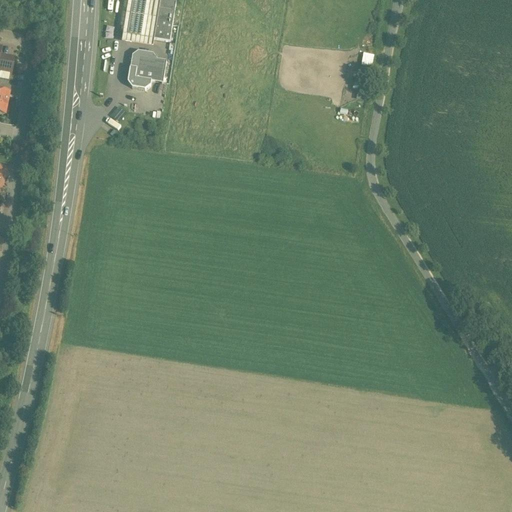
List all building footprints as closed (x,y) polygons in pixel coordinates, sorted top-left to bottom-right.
[(129,0),(122,44),(153,50),(155,41),(161,0),(129,0)] [(177,1),(171,0),(161,0),(155,41),(170,43),(177,1)] [(154,55),(139,53),(133,57),(131,71),(129,84),(133,90),(145,92),(146,92),(151,88),(152,83),(164,85),(167,63),(158,61),(154,55)] [(14,59),(0,56),(0,72),(9,75),(11,75),(14,59)] [(373,70),(363,68),(361,79),(371,81),(373,70)] [(0,80),(8,82),(9,75),(0,72),(0,80)] [(9,94),(0,92),(0,114),(4,115),(9,94)]
